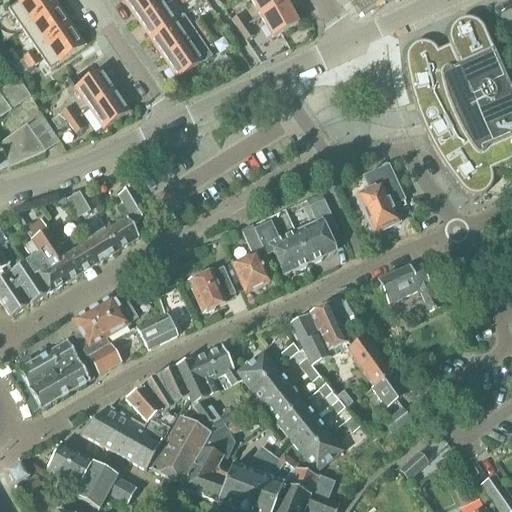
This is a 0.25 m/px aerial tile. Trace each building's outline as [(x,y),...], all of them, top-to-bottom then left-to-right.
[(53,0),(22,0),(8,10),(22,31),(57,5),(53,0)] [(124,0),(122,2),(135,22),(161,5),(157,0),(124,0)] [(281,0),(248,0),(258,17),(283,4),(281,0)] [(283,4),(258,17),(271,40),(296,26),(283,4)] [(57,5),(22,31),(35,50),(71,26),(57,5)] [(135,22),(149,42),(174,25),(161,5),(135,22)] [(246,26),(239,16),(231,22),(238,32),(246,26)] [(149,42),(163,62),(199,38),(185,17),(174,25),(149,42)] [(217,18),(206,25),(209,30),(215,39),(216,39),(216,40),(227,33),(217,18)] [(202,19),(194,25),(201,35),(209,30),(206,25),(202,19)] [(465,21),(458,22),(452,26),(447,33),(446,40),(447,47),(436,52),(431,47),(425,44),(418,44),(411,46),(407,50),(404,56),(403,63),(404,71),(409,92),(415,112),(422,131),(432,150),(443,168),(460,191),(466,196),(473,198),(480,196),(482,195),(486,193),(490,187),(492,180),(489,172),(511,162),(511,99),(482,33),(478,27),(472,22),(465,21)] [(6,40),(12,36),(6,26),(0,30),(0,32),(6,40)] [(71,26),(35,50),(50,72),(86,48),(71,26)] [(246,26),(238,32),(245,43),(254,37),(246,26)] [(209,30),(201,35),(208,44),(215,39),(209,30)] [(163,62),(176,82),(213,57),(199,38),(163,62)] [(19,61),(26,57),(20,48),(13,52),(19,61)] [(34,69),(26,57),(19,61),(27,72),(34,69)] [(74,91),(88,112),(114,95),(99,73),(74,91)] [(18,82),(0,93),(0,121),(30,100),(18,82)] [(88,112),(103,133),(128,115),(114,95),(88,112)] [(68,124),(69,124),(77,119),(71,110),(62,115),(68,124)] [(84,130),(77,119),(69,124),(76,136),(84,130)] [(28,129),(0,149),(0,153),(11,169),(12,168),(12,169),(46,154),(59,144),(44,121),(30,131),(28,129)] [(0,173),(11,169),(0,153),(0,173)] [(396,191),(385,166),(370,173),(382,197),(359,207),(372,237),(397,225),(389,208),(390,207),(385,196),(396,191)] [(147,217),(130,190),(117,199),(134,226),(147,217)] [(81,195),(69,202),(79,221),(91,214),(81,195)] [(335,230),(321,202),(307,209),(314,224),(293,234),(294,235),(308,265),(310,264),(314,266),(321,263),(321,260),(333,254),(324,235),(335,230)] [(138,241),(125,222),(103,235),(115,255),(138,241)] [(40,224),(24,235),(40,257),(61,289),(78,278),(66,259),(64,260),(40,224)] [(308,265),(294,235),(277,243),(268,225),(252,233),(255,240),(256,240),(265,258),(271,255),(283,278),(295,272),(297,274),(305,270),(306,266),(308,265)] [(252,233),(250,230),(239,235),(250,258),(230,268),(244,297),(268,285),(257,262),(265,258),(256,240),(255,240),(252,233)] [(0,273),(8,269),(0,256),(0,252),(8,247),(0,234),(0,273)] [(115,255),(103,235),(89,245),(83,249),(95,268),(115,255)] [(95,268),(83,249),(66,259),(78,278),(95,268)] [(61,289),(40,257),(24,267),(45,299),(61,289)] [(45,299),(24,267),(0,282),(0,303),(11,320),(45,299)] [(168,267),(152,274),(160,294),(177,287),(168,267)] [(411,272),(409,268),(378,283),(386,302),(399,296),(402,301),(420,293),(431,316),(441,311),(421,267),(411,272)] [(222,271),(207,278),(188,286),(201,316),(203,316),(206,317),(213,314),(214,311),(225,306),(223,302),(233,297),(222,271)] [(87,315),(72,324),(80,338),(76,341),(87,360),(111,346),(107,340),(116,335),(115,334),(135,322),(125,305),(116,310),(110,300),(86,314),(87,315)] [(348,346),(332,309),(312,318),(321,339),(327,355),(330,359),(328,355),(348,346)] [(321,339),(312,318),(306,321),(292,328),(312,370),(313,371),(332,362),(330,359),(327,355),(321,339)] [(166,319),(137,333),(147,354),(176,340),(166,319)] [(393,377),(367,341),(348,354),(374,389),(394,377),(393,377)] [(63,347),(46,357),(58,376),(59,375),(81,363),(75,352),(70,354),(65,346),(63,347)] [(281,356),(287,364),(300,354),(294,346),(281,356)] [(121,366),(110,347),(88,359),(99,378),(121,366)] [(235,373),(222,348),(206,356),(219,382),(225,378),(231,389),(242,383),(237,376),(235,373)] [(278,373),(263,355),(237,376),(242,383),(251,394),(278,373)] [(219,382),(206,356),(191,363),(209,401),(220,395),(215,384),(219,382)] [(15,369),(17,374),(16,374),(27,393),(50,380),(58,376),(46,357),(37,362),(31,366),(29,361),(15,369)] [(81,363),(59,375),(71,395),(93,383),(82,365),(81,363)] [(191,363),(175,370),(190,399),(194,409),(202,405),(209,401),(191,363)] [(313,372),(305,363),(299,368),(306,377),(313,372)] [(190,399),(175,370),(141,388),(144,393),(162,416),(164,418),(190,399)] [(319,379),(313,372),(306,377),(313,385),(319,379)] [(291,389),(278,373),(251,394),(264,410),(291,389)] [(50,380),(27,393),(39,414),(71,395),(59,375),(58,376),(50,380)] [(408,396),(394,377),(374,389),(375,391),(374,391),(387,411),(408,396)] [(326,387),(319,393),(326,401),(333,396),(326,387)] [(304,406),(291,389),(264,410),(276,425),(278,427),(304,406)] [(126,404),(149,426),(150,425),(155,428),(155,427),(160,429),(161,429),(167,431),(170,426),(169,424),(167,422),(163,420),(162,422),(158,419),(162,416),(144,393),(126,404)] [(343,394),(336,400),(339,404),(345,411),(353,405),(343,394)] [(339,404),(332,409),(338,417),(345,411),(339,404)] [(207,413),(202,405),(194,409),(194,410),(207,429),(218,421),(211,411),(207,413)] [(317,422),(304,406),(278,427),(291,443),(317,422)] [(132,423),(110,410),(81,437),(124,460),(133,445),(123,439),(132,423)] [(404,411),(385,426),(392,437),(412,421),(404,411)] [(236,425),(229,415),(210,427),(216,436),(235,425),(236,425)] [(352,420),(345,425),(354,437),(361,432),(352,420)] [(181,421),(153,473),(172,484),(183,487),(204,453),(212,438),(181,421)] [(330,439),(317,422),(291,443),(292,445),(304,460),(330,439)] [(145,430),(132,423),(123,439),(133,445),(124,460),(148,473),(170,433),(167,431),(161,429),(160,429),(155,427),(155,428),(150,425),(149,426),(148,427),(147,426),(145,430)] [(181,492),(218,506),(231,476),(218,470),(222,460),(215,457),(220,444),(239,434),(235,425),(216,436),(212,438),(204,453),(183,487),(181,492)] [(343,455),(330,439),(304,460),(317,476),(343,455)] [(408,482),(438,455),(430,446),(400,472),(408,482)] [(62,447),(61,449),(47,472),(80,490),(93,467),(94,465),(62,447)] [(22,465),(7,474),(15,488),(29,479),(22,465)] [(117,481),(93,467),(80,490),(74,500),(97,511),(100,511),(109,497),(117,483),(117,481)] [(250,511),(263,481),(233,470),(231,476),(219,506),(219,507),(232,511),(250,511)] [(317,482),(296,473),(285,489),(274,511),(306,511),(312,499),(317,482)] [(511,511),(511,500),(496,477),(481,488),(497,511),(511,511)] [(335,486),(319,480),(312,499),(306,511),(338,511),(340,510),(328,505),(335,486)] [(274,511),(285,489),(263,481),(250,511),(274,511)] [(136,494),(117,483),(109,497),(129,509),(136,495),(136,494)]
